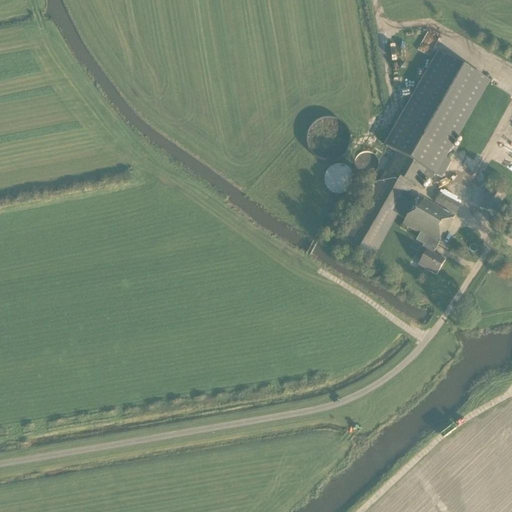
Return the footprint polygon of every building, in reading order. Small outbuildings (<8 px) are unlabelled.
[(333,162),(351,129),(323,114),(305,147),(333,162)] [(405,220),(402,226),(427,240),(418,257),(422,259),(418,266),(437,277),(445,262),(433,255),(439,244),(440,244),(455,218),(418,197),(414,206),(405,200),(413,186),(421,191),(431,173),(436,176),(448,154),(396,125),(384,146),(396,153),(342,248),(369,264),(396,215),(405,220)] [(382,164),(383,160),(382,157),(381,154),(379,152),(377,150),(374,149),(372,148),(370,148),(365,149),(363,151),(361,152),(359,156),(359,158),(359,161),(359,163),(360,165),(361,167),(363,169),(366,172),(369,172),(372,172),(374,172),(377,171),(380,168),(381,167),(382,164)] [(325,176),(324,181),(325,186),(327,190),(331,193),(335,195),(339,196),(344,195),(348,193),(351,190),(353,186),(354,181),(353,176),(351,172),(348,169),(344,167),(339,166),(335,167),(331,169),(327,172),(325,176)] [(479,210),(493,218),(505,197),(491,189),(479,210)] [(434,203),(456,215),(461,206),(439,194),(434,203)]
